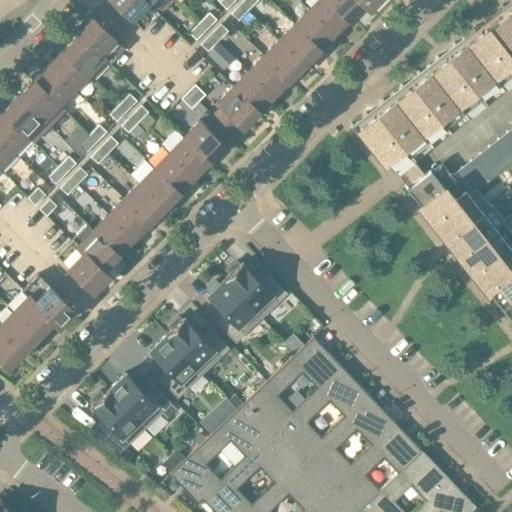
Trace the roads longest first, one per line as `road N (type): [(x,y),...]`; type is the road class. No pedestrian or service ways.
road 1 (residential): [(226,206),(495,475)]
road 2 (residential): [(0,441),(226,206)]
road 3 (residential): [(226,206),(439,0)]
